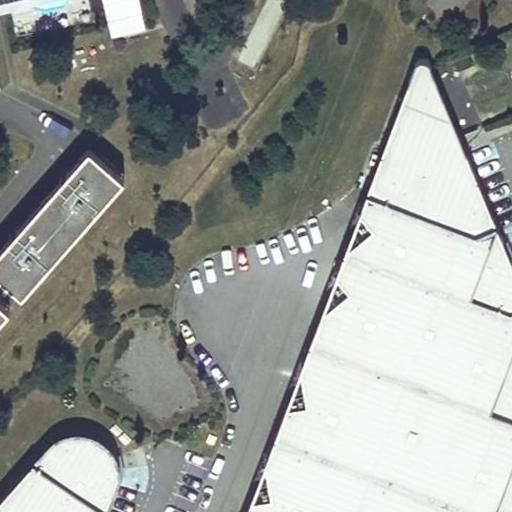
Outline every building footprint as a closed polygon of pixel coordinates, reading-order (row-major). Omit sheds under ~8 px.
[(511,511),(511,259),(462,139),(432,66),(430,63),(429,61),(427,60),(425,59),(424,59),(422,59),(420,59),(418,60),(417,61),(416,62),(403,98),(361,210),(373,225),(347,247),(337,273),(350,288),(323,309),(302,366),(307,401),(288,404),(266,460),(272,494),(252,497),(246,511),(511,511)] [(0,270),(2,273),(23,291),(125,175),(90,145),(0,247),(0,270)] [(361,210),(347,247),(373,225),(361,210)] [(337,273),(323,309),(350,288),(337,273)] [(0,317),(10,306),(0,296),(0,317)] [(307,401),(302,366),(288,404),(307,401)] [(0,511),(107,511),(116,491),(121,474),(117,453),(105,438),(86,430),(65,432),(49,443),(0,497),(0,511)] [(272,494),(266,460),(252,497),(272,494)]
